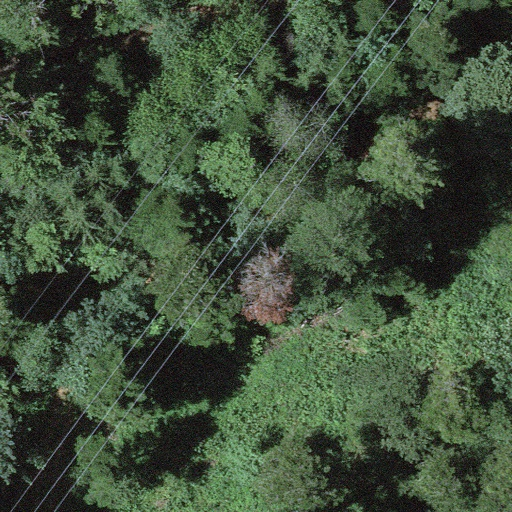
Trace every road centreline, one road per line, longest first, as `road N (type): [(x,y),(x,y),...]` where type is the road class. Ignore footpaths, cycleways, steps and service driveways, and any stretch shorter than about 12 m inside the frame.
road 1 (track): [(511,43),(173,239),(73,337),(44,511)]
road 2 (track): [(300,0),(0,70)]
